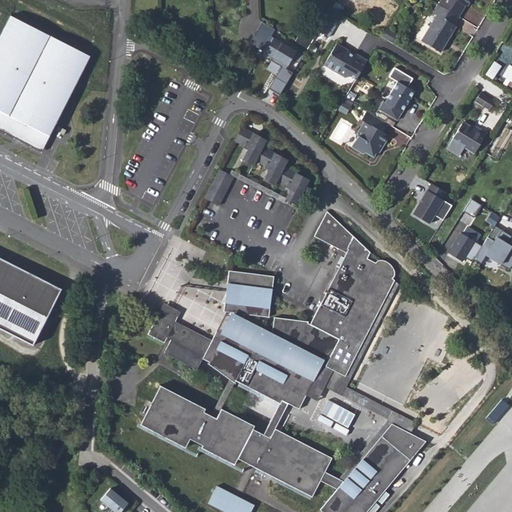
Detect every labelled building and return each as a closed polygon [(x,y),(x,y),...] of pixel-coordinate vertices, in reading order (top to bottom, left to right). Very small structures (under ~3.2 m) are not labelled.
[(444,0),(439,9),(461,22),(468,10),(469,11),(475,0),(444,0)] [(455,32),(461,22),(439,9),(433,18),(438,21),(422,47),(441,59),(457,33),(455,32)] [(335,13),(328,24),(338,30),(345,18),(335,13)] [(16,14),(0,44),(0,129),(42,151),(93,53),(16,14)] [(276,30),(261,20),(248,45),(273,59),(279,63),(289,47),(272,38),(276,30)] [(286,51),(305,63),(311,54),(292,42),(289,47),(286,51)] [(351,78),(360,84),(371,65),(340,48),(328,69),(349,81),(351,78)] [(276,76),(268,89),(279,95),(293,72),(279,63),(273,59),(266,70),(276,76)] [(494,61),(487,74),(494,78),(501,64),(494,61)] [(409,90),(402,87),(389,108),(386,106),(382,114),(400,125),(409,108),(412,110),(416,105),(414,103),(418,97),(418,92),(414,89),(409,90)] [(478,110),(487,115),(492,107),(483,102),(478,110)] [(492,107),(487,115),(492,119),(497,111),(492,107)] [(387,123),(367,111),(362,119),(366,121),(358,134),(360,136),(353,148),(364,155),(366,152),(373,156),(381,143),(382,144),(388,135),(382,131),(387,123)] [(480,131),(464,121),(447,148),(459,155),(464,147),(475,154),(488,133),(481,129),(480,131)] [(68,130),(60,126),(57,131),(65,135),(68,130)] [(269,141),(241,126),(235,143),(248,148),(243,160),(256,166),(258,162),(265,147),(269,141)] [(285,168),(289,160),(265,147),(258,162),(269,169),(264,179),(276,186),(279,181),(285,168)] [(310,180),(285,168),(279,181),(292,191),(287,197),(299,204),(310,180)] [(219,207),(236,177),(232,175),(220,169),(205,199),(219,207)] [(446,191),(429,181),(411,212),(429,222),(446,191)] [(452,203),(456,198),(448,192),(444,198),(452,203)] [(462,216),(472,222),(482,203),(472,198),(462,216)] [(212,340),(202,358),(209,362),(208,364),(230,379),(235,383),(236,381),(280,403),(281,404),(282,400),(288,403),(299,409),(306,395),(323,362),(326,364),(325,366),(345,376),(394,280),(392,278),(393,276),(394,274),(394,273),(394,271),(393,269),(392,266),(391,264),(389,263),(387,262),(385,261),(384,261),(381,261),(378,261),(376,263),(367,258),(370,252),(327,211),(314,236),(346,253),(310,324),(308,323),(308,321),(274,317),(272,336),(243,322),(244,314),(269,317),(274,276),(229,271),(226,292),(224,311),(233,313),(223,334),(217,331),(212,340)] [(481,236),(464,225),(448,251),(465,262),(481,236)] [(511,237),(493,226),(471,260),(480,265),(486,257),(498,265),(511,245),(507,243),(511,237)] [(0,328),(33,345),(62,289),(0,257),(0,328)] [(392,424),(411,433),(416,423),(346,387),(399,284),(394,280),(345,376),(325,366),(326,364),(323,362),(306,395),(317,401),(324,387),(388,419),(339,479),(343,481),(392,424)] [(167,337),(175,321),(180,312),(170,306),(164,303),(159,312),(158,315),(148,334),(164,343),(167,337)] [(212,340),(175,321),(167,337),(171,339),(164,353),(197,369),(202,358),(212,340)] [(235,383),(230,379),(211,416),(216,418),(221,409),(235,383)] [(160,385),(140,425),(185,448),(190,439),(202,445),(201,448),(234,465),(238,458),(312,497),(320,480),(337,489),(343,481),(339,479),(325,471),(332,458),(275,428),(270,438),(264,435),(253,429),(254,426),(221,409),(216,418),(211,416),(204,412),(205,409),(160,385)] [(502,398),(487,418),(494,423),(509,403),(502,398)] [(280,403),(264,435),(270,438),(275,428),(288,403),(282,400),(281,404),(280,403)] [(343,481),(337,489),(320,509),(322,511),(366,511),(426,441),(411,433),(392,424),(343,481)] [(123,511),(130,504),(110,488),(98,501),(112,511),(123,511)] [(250,511),(252,509),(216,489),(206,506),(217,511),(250,511)]
